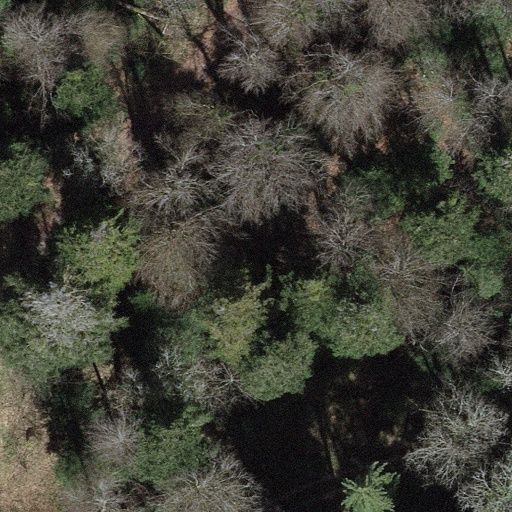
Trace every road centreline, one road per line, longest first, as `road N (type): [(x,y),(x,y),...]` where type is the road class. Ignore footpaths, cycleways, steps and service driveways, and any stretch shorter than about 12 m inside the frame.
road 1 (track): [(257,0),(58,211),(0,326)]
road 2 (track): [(511,441),(490,441),(275,511)]
